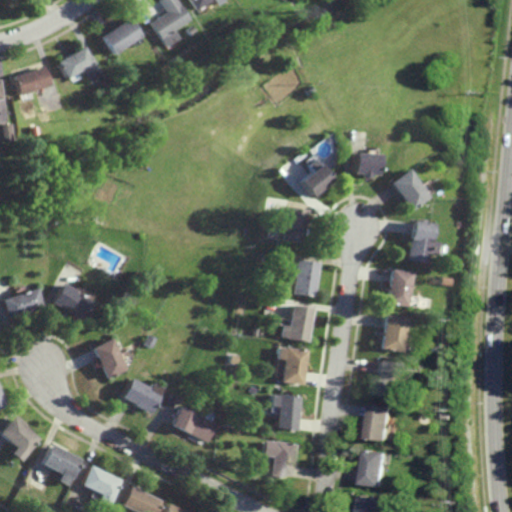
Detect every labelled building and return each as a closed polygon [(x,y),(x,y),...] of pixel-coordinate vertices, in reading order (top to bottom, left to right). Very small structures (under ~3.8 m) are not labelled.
[(164,46),(149,22),(166,11),(158,0),(175,0),(188,19),(173,29),(178,37),(164,46)] [(207,0),(194,9),(188,0),(207,0)] [(111,54),(99,35),(126,17),(138,35),(111,54)] [(64,78),(54,61),(81,45),(91,62),(64,78)] [(15,93),(9,75),(40,66),(46,84),(15,93)] [(128,80),(124,75),(131,70),(135,76),(128,80)] [(305,95),(302,91),(308,85),(311,90),(305,95)] [(0,141),(0,122),(9,121),(11,139),(0,141)] [(371,175),(363,175),(363,178),(353,177),(353,174),(344,173),(346,153),(373,154),(371,175)] [(312,193),(311,191),(303,197),(290,181),(310,164),(323,180),(317,185),(319,188),(312,193)] [(407,211),(385,183),(403,168),(425,197),(407,211)] [(295,244),(274,242),(275,232),(265,231),(268,215),(277,216),(278,208),(299,210),(295,244)] [(426,263),(404,261),(409,221),(428,224),(430,224),(427,243),(428,243),(426,263)] [(310,298),(285,296),(288,262),(312,264),(310,298)] [(404,307),(383,304),(387,270),(409,273),(404,307)] [(80,321),(47,304),(57,284),(72,292),(71,293),(90,303),(80,321)] [(2,321),(0,315),(0,299),(31,289),(37,309),(2,321)] [(304,341),(303,344),(281,340),(274,339),(276,326),(282,327),(285,307),(307,310),(305,326),(307,326),(304,341)] [(399,353),(377,350),(382,316),(403,318),(399,353)] [(151,349),(143,345),(147,335),(155,339),(151,349)] [(104,381),(88,350),(108,340),(124,371),(104,381)] [(298,387),(276,384),(279,361),(271,360),(272,348),(302,352),(298,387)] [(394,398),(372,395),(377,362),(399,365),(394,398)] [(149,390),(151,384),(161,389),(149,415),(132,408),(132,406),(119,400),(128,381),(149,390)] [(295,398),(291,432),(271,430),(273,408),(265,407),(267,396),(276,397),(276,395),(295,398)] [(392,409),(388,443),(377,443),(366,441),(370,406),(392,409)] [(194,418),(195,417),(213,425),(209,436),(204,444),(186,435),(185,436),(169,428),(178,409),(194,417),(194,418)] [(22,458),(0,440),(0,429),(8,419),(36,441),(22,458)] [(268,444),(268,443),(291,446),(286,481),(263,478),(265,458),(257,457),(258,442),(268,444)] [(69,482),(66,481),(63,488),(53,484),(57,476),(38,467),(47,447),(78,462),(69,482)] [(382,489),(361,487),(365,452),(387,454),(382,489)] [(106,509),(94,504),(98,496),(79,488),(87,468),(119,482),(106,509)] [(154,511),(128,511),(119,508),(128,489),(159,503),(154,511)] [(379,511),(358,511),(361,497),(381,500),(379,511)] [(184,511),(165,503),(160,511),(184,511)]
